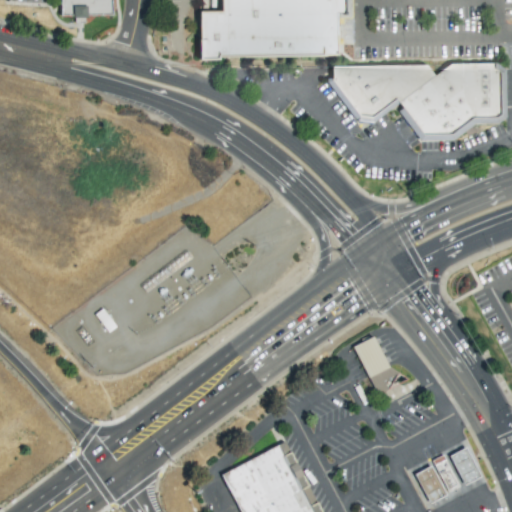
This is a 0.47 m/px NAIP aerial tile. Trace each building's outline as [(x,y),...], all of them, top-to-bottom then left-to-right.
[(59,0),(60,15),(111,15),(111,0),(59,0)] [(336,56),(335,12),(342,12),(341,0),(219,0),(220,11),(198,12),(198,57),(336,56)] [(330,66),(330,77),(325,80),(353,122),(371,121),(398,104),(398,113),(417,141),(450,141),(475,124),(497,124),(504,119),(504,100),(498,100),(498,72),(501,70),(496,63),(450,64),(432,75),(425,65),(330,66)] [(372,336),(351,347),(377,395),(398,383),(372,336)] [(284,444),(319,511),(242,511),(224,476),(284,444)] [(479,477),(465,447),(448,455),(462,486),(479,477)]
